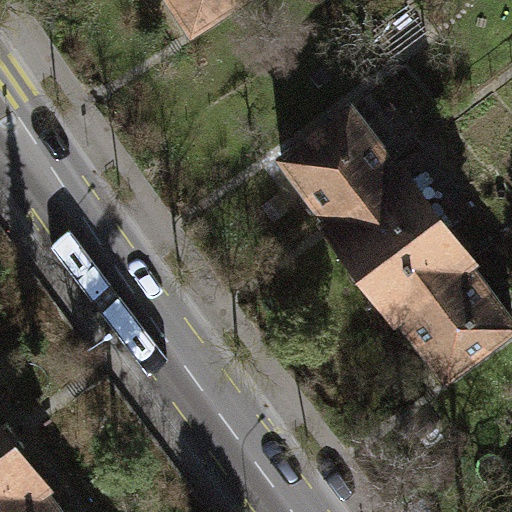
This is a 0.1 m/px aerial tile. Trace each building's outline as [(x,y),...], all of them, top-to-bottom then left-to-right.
[(237,0),(174,0),(194,29),(237,0)] [(282,155),(329,218),(398,166),(351,103),(282,155)] [(396,312),(399,310),(468,259),(471,256),(401,164),(398,166),(329,218),(326,220),(396,312)] [(511,326),(511,317),(468,259),(399,310),(448,375),(511,326)] [(0,511),(5,511),(43,484),(46,482),(20,448),(26,444),(8,420),(2,425),(0,421),(0,511)] [(5,511),(63,511),(43,484),(5,511)]
